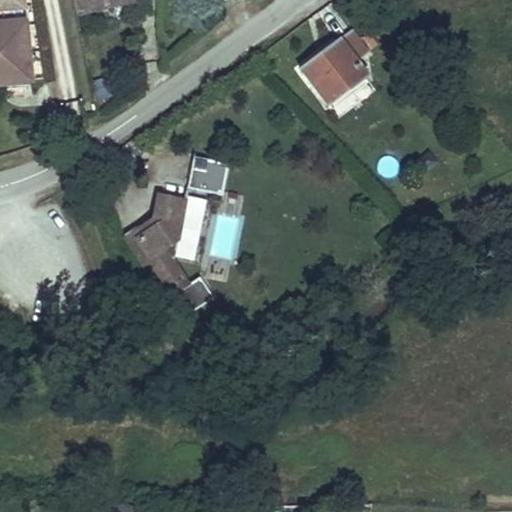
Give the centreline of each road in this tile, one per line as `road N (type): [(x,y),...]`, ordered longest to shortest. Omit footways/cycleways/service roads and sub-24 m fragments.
road 1 (unclassified): [(295,0),(95,147),(0,186)]
road 2 (unknown): [(95,147),(50,0)]
